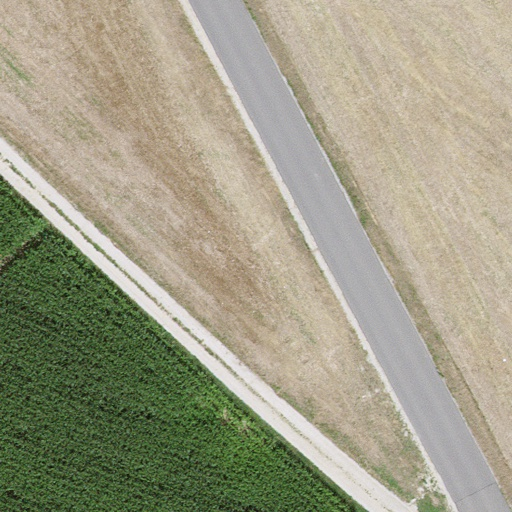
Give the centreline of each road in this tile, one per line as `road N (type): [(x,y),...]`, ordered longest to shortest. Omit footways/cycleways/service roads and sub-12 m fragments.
road 1 (unclassified): [(487,511),(215,0)]
road 2 (track): [(0,152),(391,511)]
